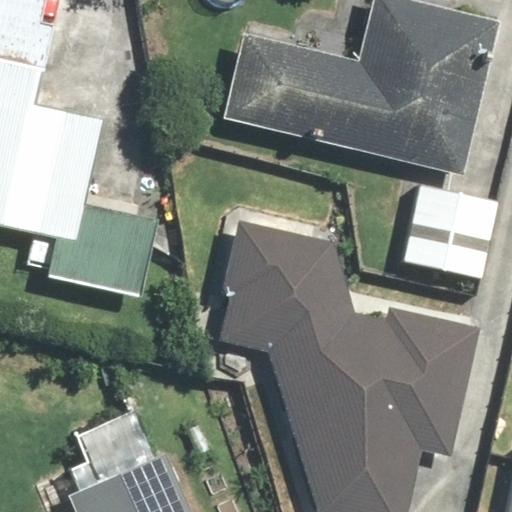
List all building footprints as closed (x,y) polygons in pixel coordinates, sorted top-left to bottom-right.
[(104,119),(46,107),(67,0),(0,0),(0,226),(35,234),(28,268),(157,295),(172,219),(87,202),(104,119)] [(373,0),(363,58),(247,36),(229,128),(469,173),(499,14),(426,0),(373,0)] [(507,201),(417,181),(398,264),(488,284),(507,201)] [(411,511),(430,442),(458,450),(490,328),(366,295),(343,245),(230,215),(197,337),(271,355),(319,507),(337,511),(411,511)] [(511,511),(511,433),(509,433),(491,511),(511,511)] [(195,511),(173,456),(74,495),(80,511),(195,511)]
